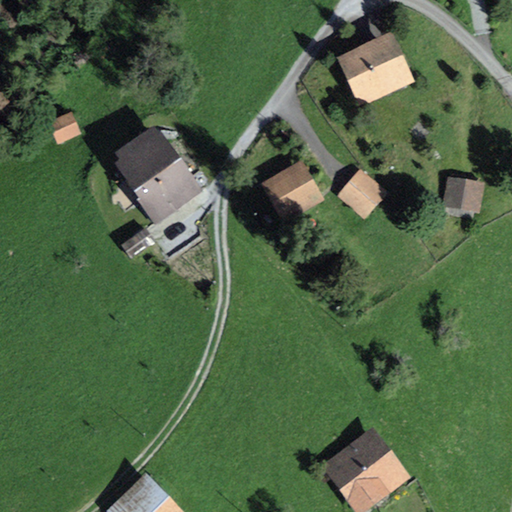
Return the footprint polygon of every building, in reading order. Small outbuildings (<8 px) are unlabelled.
[(364,98),(400,81),(383,45),(347,62),(364,98)] [(60,141),(76,134),(68,118),(52,125),(60,141)] [(197,195),(151,131),(120,153),(152,199),(142,207),(155,224),(197,195)] [(287,216),(313,201),(297,172),(271,187),(287,216)] [(344,198),(364,215),(382,193),(363,176),(344,198)] [(474,209),(477,189),(453,185),(449,205),(474,209)] [(146,231),(123,246),(131,258),(154,243),(146,231)] [(361,511),(402,481),(368,435),(326,467),(359,511),(361,511)] [(115,511),(170,511),(142,483),(114,510),(115,511)]
